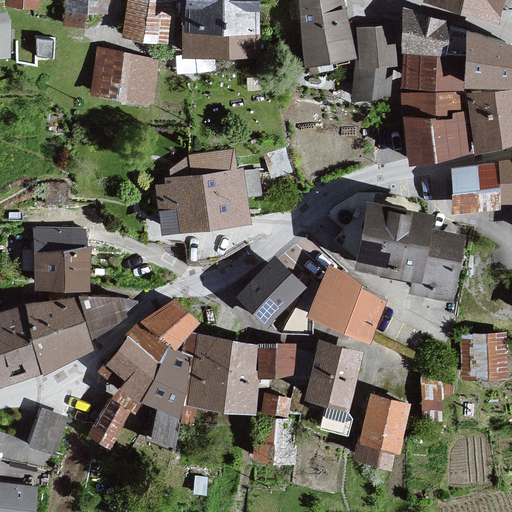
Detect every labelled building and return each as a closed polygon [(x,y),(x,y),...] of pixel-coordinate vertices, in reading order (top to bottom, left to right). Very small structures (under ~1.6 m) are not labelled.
[(64,0),(63,7),(106,9),(106,0),(64,0)] [(126,0),(124,32),(168,36),(171,0),(126,0)] [(181,0),(181,22),(255,23),(254,0),(181,0)] [(336,0),(301,0),(306,65),(351,56),(343,1),(336,1),(336,0)] [(451,0),(495,12),(498,0),(451,0)] [(449,22),(398,6),(392,29),(395,46),(400,47),(445,51),(449,22)] [(8,10),(0,10),(0,52),(8,53),(8,10)] [(390,25),(360,29),(362,61),(354,97),(389,95),(391,66),(390,25)] [(509,44),(454,26),(448,55),(449,76),(458,77),(509,80),(509,44)] [(448,55),(400,47),(396,86),(458,90),(458,77),(449,76),(448,55)] [(121,55),(100,51),(93,91),(150,101),(157,61),(121,55)] [(511,88),(463,90),(466,147),(511,136),(511,88)] [(463,90),(399,91),(399,111),(445,115),(450,109),(462,109),(463,90)] [(445,115),(399,111),(399,160),(421,153),(466,150),(466,147),(462,109),(450,109),(445,115)] [(191,172),(162,175),(163,181),(154,182),(159,228),(248,218),(243,166),(234,167),(233,150),(189,155),(191,172)] [(497,160),(449,164),(452,210),(498,207),(498,200),(497,160)] [(511,160),(497,160),(498,200),(511,199),(511,160)] [(428,211),(366,197),(353,259),(415,272),(424,228),(428,211)] [(87,228),(34,227),(33,282),(86,283),(87,228)] [(462,236),(424,228),(415,272),(411,287),(449,295),(462,236)] [(277,259),(240,296),(267,323),(305,286),(286,268),(277,259)] [(327,264),(307,312),(365,337),(384,298),(358,283),(342,270),(327,264)] [(119,296),(76,293),(91,336),(136,302),(119,296)] [(70,294),(24,300),(31,333),(37,369),(90,344),(70,294)] [(126,333),(158,360),(167,344),(174,348),(185,336),(190,330),(198,321),(175,296),(139,319),(126,333)] [(24,300),(0,308),(0,378),(37,369),(31,333),(24,300)] [(180,350),(192,354),(181,400),(252,414),(255,380),(256,347),(190,330),(185,336),(180,350)] [(158,360),(126,333),(97,369),(116,385),(109,394),(87,431),(108,443),(129,406),(133,407),(139,396),(158,360)] [(483,335),(463,336),(465,378),(507,375),(504,334),(483,335)] [(361,348),(318,336),(301,395),(344,407),(361,348)] [(174,348),(167,344),(158,360),(139,396),(151,403),(145,433),(172,442),(181,400),(192,354),(180,350),(174,348)] [(259,377),(274,377),(293,373),(295,345),(269,344),(261,344),(259,377)] [(453,375),(423,375),(423,421),(442,421),(442,395),(453,395),(453,375)] [(263,389),(259,410),(286,415),(290,395),(263,389)] [(409,405),(373,396),(369,413),(357,459),(389,467),(393,450),(398,451),(409,405)] [(65,414),(41,405),(27,443),(51,452),(65,414)] [(258,418),(256,458),(290,459),(292,419),(276,419),(258,418)] [(32,511),(36,484),(0,479),(0,511),(32,511)]
